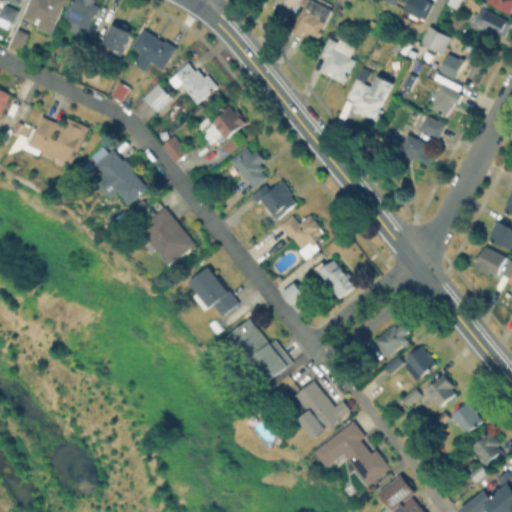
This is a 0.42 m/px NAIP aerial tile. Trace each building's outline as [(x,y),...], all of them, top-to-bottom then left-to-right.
[(33,0),(69,0),(62,15),(53,32),(50,31),(48,35),(31,27),(34,20),(26,17),(33,0)] [(98,0),(97,2),(103,5),(91,32),(88,30),(85,38),(65,27),(68,22),(64,19),(71,7),(72,8),(76,0),(98,0)] [(276,0),(301,0),(295,13),(275,3),(276,0)] [(310,0),(317,0),(335,9),(320,39),(297,27),(310,0)] [(404,9),(408,0),(429,0),(420,17),(404,9)] [(496,6),(487,1),(487,0),(511,0),(511,11),(497,3),(496,6)] [(0,16),(6,4),(20,11),(14,23),(0,16)] [(493,12),(509,22),(502,34),(485,24),(493,12)] [(117,21),(124,25),(125,23),(132,27),(131,31),(134,32),(122,55),(104,45),(117,21)] [(432,26),(452,38),(443,53),(423,41),(432,26)] [(165,40),(167,38),(181,46),(165,70),(154,62),(148,71),(136,63),(143,53),(133,46),(146,27),(165,40)] [(31,34),(23,51),(12,45),(20,29),(31,34)] [(408,40),(401,53),(393,50),(399,35),(408,40)] [(323,70),(328,60),(321,56),(333,36),(343,41),(344,39),(358,47),(353,56),(358,59),(346,82),(323,70)] [(96,38),(105,43),(97,59),(88,54),(96,38)] [(438,69),(446,52),(462,59),(454,76),(438,69)] [(178,87),(171,78),(191,62),(198,71),(201,69),(206,76),(210,73),(220,86),(199,103),(183,83),(178,87)] [(394,84),(381,108),(384,110),(378,122),(353,108),(355,104),(352,103),(354,100),(349,97),(360,79),(376,87),(381,77),(394,84)] [(406,78),(418,84),(410,101),(397,96),(406,78)] [(132,87),(123,101),(113,95),(122,81),(132,87)] [(162,82),(175,96),(160,111),(146,97),(162,82)] [(434,107),(444,85),(465,95),(460,106),(456,104),(451,116),(434,107)] [(0,86),(14,94),(13,94),(14,94),(0,121),(0,86)] [(236,108),(237,108),(239,107),(243,113),(242,114),(246,119),(244,120),(247,122),(242,127),(232,134),(226,139),(223,135),(212,145),(202,133),(222,115),(221,113),(233,103),(236,108)] [(66,124),(69,117),(90,126),(82,147),(81,147),(74,165),(43,151),(41,157),(25,148),(34,125),(38,127),(43,114),(66,124)] [(430,115),(447,124),(440,136),(423,127),(430,115)] [(434,145),(426,159),(425,160),(420,157),(417,162),(397,151),(405,137),(408,139),(411,133),(434,145)] [(176,135),(190,152),(178,161),(164,145),(176,135)] [(239,144),(229,153),(223,146),(233,137),(239,144)] [(256,153),(259,151),(267,161),(264,164),(266,167),(263,169),(269,176),(255,187),(232,159),(250,145),(252,148),(256,153)] [(113,198),(99,180),(107,174),(98,163),(117,148),(128,162),(129,160),(151,188),(131,204),(121,191),(113,198)] [(273,191),(284,181),(291,189),(290,189),(295,195),(293,196),(298,202),(276,222),(264,208),(267,205),(262,200),(259,202),(254,196),(267,184),(273,191)] [(511,186),(502,209),(511,213),(511,186)] [(158,224),(154,219),(168,206),(198,243),(173,264),(147,232),(158,224)] [(308,259),(301,250),(304,248),(293,232),(289,234),(282,224),(295,214),(301,222),(313,213),(326,231),(324,233),(325,236),(317,242),(321,246),(325,253),(314,261),(311,256),(308,259)] [(497,221),(511,226),(511,247),(491,239),(497,221)] [(488,274),(476,267),(489,246),(508,257),(497,276),(490,271),(488,274)] [(511,270),(511,259),(507,258),(501,271),(510,275),(511,270)] [(336,259),(359,283),(343,298),(324,278),(322,279),(314,271),(325,261),(329,265),(336,259)] [(294,283),(290,278),(309,262),(313,266),(296,280),(308,294),(295,306),(283,292),(294,283)] [(211,311),(198,295),(201,293),(192,282),(211,266),(242,303),(226,316),(217,305),(211,311)] [(272,341),(276,337),(295,361),(294,361),(269,382),(241,348),(238,351),(228,338),(252,318),(272,341)] [(388,329),(390,331),(401,322),(403,324),(405,322),(412,329),(406,335),(414,343),(408,348),(404,344),(391,356),(376,340),(388,329)] [(408,359),(426,345),(440,362),(422,377),(408,359)] [(426,390),(448,374),(456,386),(453,388),(457,393),(439,406),(437,402),(426,390)] [(302,416),(295,407),(302,401),(297,395),(316,379),(333,400),(340,393),(353,408),(318,439),(300,418),(302,416)] [(470,401),(485,420),(468,434),(452,415),(470,401)] [(434,420),(445,410),(451,418),(440,427),(434,420)] [(367,436),(362,439),(373,453),(378,448),(393,468),(376,481),(372,486),(345,452),(327,465),(316,451),(356,421),(367,436)] [(501,442),(498,446),(501,449),(501,451),(485,463),(473,447),(494,432),(501,442)] [(477,481),(470,476),(482,463),(488,469),(477,481)] [(511,471),(511,511),(492,511),(491,510),(488,511),(463,511),(460,508),(487,488),(493,495),(505,486),(499,477),(510,469),(511,471)] [(403,474),(419,492),(414,496),(428,511),(394,511),(379,494),(403,474)]
